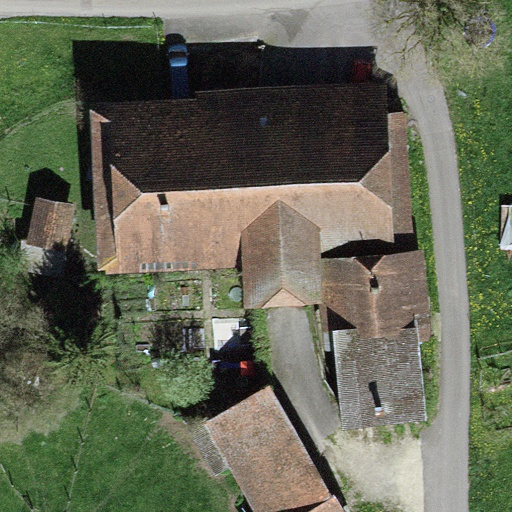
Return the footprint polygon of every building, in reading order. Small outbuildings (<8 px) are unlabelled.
[(203,120),(98,125),(104,247),(210,243),(209,232),(255,230),(258,290),(308,288),(305,226),(364,224),(365,249),(394,248),(388,122),(204,130),(203,120)] [(70,213),(38,206),(30,239),(62,246),(70,213)] [(337,270),(343,327),(410,320),(404,263),(337,270)] [(419,410),(410,320),(343,327),(332,328),(342,418),(419,410)] [(79,357),(58,355),(57,376),(77,378),(79,357)] [(342,511),(270,385),(209,419),(262,511),(342,511)]
